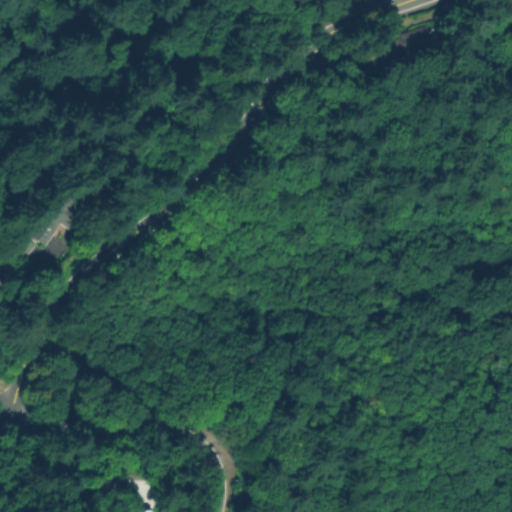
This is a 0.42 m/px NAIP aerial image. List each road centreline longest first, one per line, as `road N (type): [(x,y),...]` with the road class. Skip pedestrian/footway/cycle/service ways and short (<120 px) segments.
road 1 (tertiary): [(326,35),(270,83),(218,165),(67,296),(7,410)]
road 2 (tertiary): [(7,410),(53,430),(189,439),(218,465),(220,511)]
